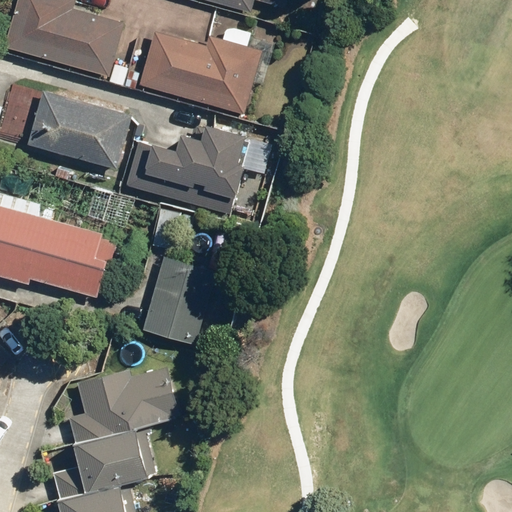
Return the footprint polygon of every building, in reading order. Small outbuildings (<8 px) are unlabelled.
[(25,0),(15,42),(120,68),(132,19),(77,5),(78,0),(25,0)] [(153,64),(149,82),(254,111),(271,51),(146,16),(134,59),(153,64)] [(141,112),(18,77),(10,105),(0,102),(0,141),(3,129),(127,164),(141,112)] [(168,135),(161,166),(248,188),(253,169),(268,173),(277,141),(259,136),(261,126),(221,116),(219,126),(197,120),(191,141),(168,135)] [(42,204),(0,192),(0,272),(35,282),(37,277),(100,295),(116,235),(39,214),(42,204)] [(190,211),(167,205),(158,242),(181,247),(190,211)] [(217,272),(166,257),(144,330),(196,345),(217,272)] [(66,421),(73,447),(180,420),(167,370),(132,379),(130,369),(78,382),(86,416),(66,421)] [(50,475),(57,501),(158,476),(146,429),(73,447),(78,468),(50,475)] [(136,511),(129,483),(57,501),(59,511),(136,511)]
